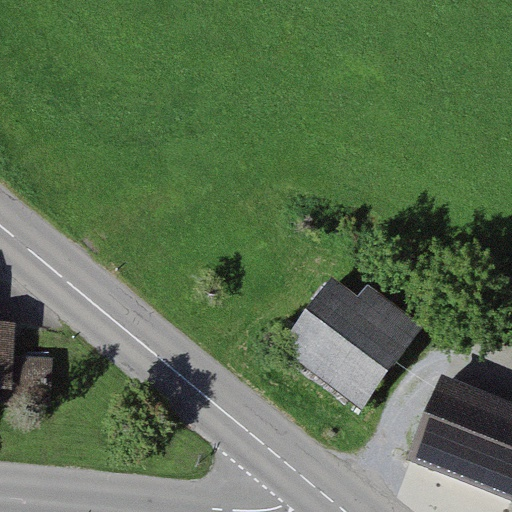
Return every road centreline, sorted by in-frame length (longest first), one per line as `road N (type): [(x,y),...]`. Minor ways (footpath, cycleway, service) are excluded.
road 1 (secondary): [(309,484),(0,225)]
road 2 (tertiary): [(264,511),(0,490)]
